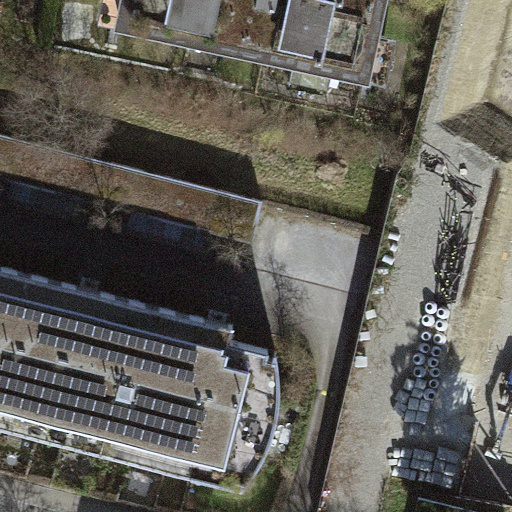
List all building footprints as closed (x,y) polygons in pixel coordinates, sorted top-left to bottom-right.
[(382,0),(125,0),(121,21),(366,74),(382,0)] [(511,345),(504,344),(503,349),(511,350),(511,23),(495,100),(511,111),(511,308),(511,314),(511,313),(511,345)] [(264,200),(0,132),(0,177),(253,242),(264,200)] [(235,323),(0,263),(0,424),(242,486),(255,470),(267,449),(255,446),(269,391),(281,394),(280,372),(277,350),(231,338),(235,323)] [(511,350),(503,349),(496,385),(508,388),(502,417),(490,414),(473,493),(511,501),(511,350)]
